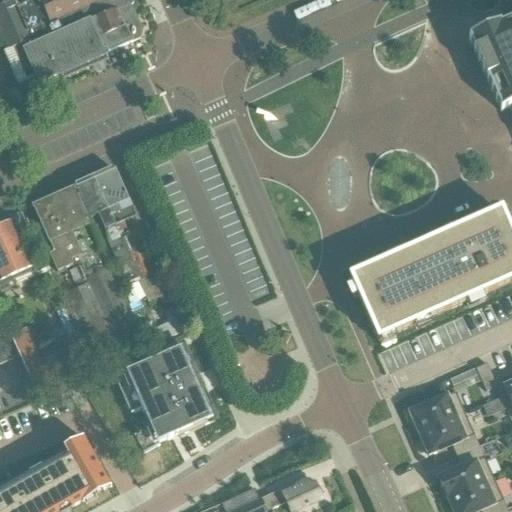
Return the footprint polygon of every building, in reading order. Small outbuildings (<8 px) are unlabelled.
[(60,76),(61,75),(64,81),(108,62),(106,56),(132,44),(132,43),(140,40),(142,34),(131,7),(132,6),(133,5),(134,4),(134,2),(135,1),(135,0),(134,0),(2,0),(0,1),(0,28),(10,50),(4,53),(18,85),(37,77),(37,78),(38,79),(39,80),(40,81),(41,81),(42,82),(44,82),(45,81),(60,75),(60,76)] [(500,25),(469,39),(501,113),(510,109),(511,114),(511,22),(501,27),(500,25)] [(115,173),(96,181),(151,304),(170,295),(161,273),(156,276),(136,232),(128,235),(123,224),(124,224),(117,209),(129,204),(115,173)] [(76,190),(89,221),(99,217),(105,233),(106,232),(108,242),(122,273),(114,277),(121,291),(140,283),(149,304),(151,304),(96,181),(76,190)] [(78,259),(90,285),(66,296),(96,363),(120,353),(125,363),(147,354),(146,351),(119,292),(121,291),(114,277),(89,221),(76,190),(34,209),(62,272),(75,266),(73,262),(78,259)] [(511,279),(511,237),(500,210),(349,277),(377,339),(511,279)] [(10,218),(0,222),(0,289),(1,293),(2,294),(8,291),(8,290),(4,282),(12,278),(16,287),(34,279),(46,274),(42,264),(33,268),(19,236),(18,235),(13,224),(12,224),(10,218)] [(178,320),(140,338),(146,351),(184,333),(178,320)] [(0,366),(14,360),(0,327),(0,366)] [(27,330),(11,337),(38,396),(72,382),(62,358),(42,367),(29,337),(30,337),(27,330)] [(68,358),(80,353),(72,337),(62,342),(61,342),(68,358)] [(147,366),(118,379),(134,415),(142,412),(149,429),(146,432),(155,449),(156,450),(160,447),(159,446),(179,437),(179,438),(215,423),(182,349),(146,364),(147,366)] [(85,357),(73,362),(82,382),(94,377),(85,357)] [(487,365),(476,371),(486,394),(497,389),(487,365)] [(511,384),(503,388),(511,407),(511,384)] [(465,416),(456,394),(410,414),(419,436),(465,416)] [(465,416),(419,436),(429,458),(452,448),(457,459),(480,449),(465,416)] [(145,431),(120,445),(131,465),(133,464),(155,451),(156,451),(156,450),(155,449),(146,432),(145,431)] [(0,511),(58,511),(69,506),(71,511),(83,504),(83,505),(86,503),(84,499),(94,493),(97,498),(112,489),(85,442),(68,452),(73,461),(0,501),(0,511)] [(494,481),(480,449),(457,459),(461,470),(439,480),(448,501),(494,481)] [(507,511),(494,481),(448,501),(452,511),(507,511)] [(302,511),(323,503),(313,483),(291,493),(289,490),(240,511),(274,511),(285,507),(287,511),(302,511)]
